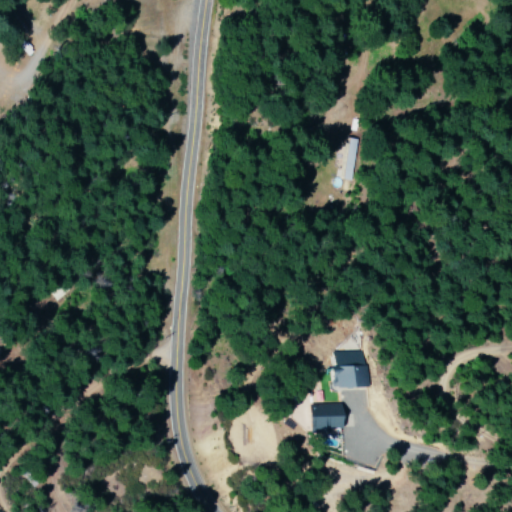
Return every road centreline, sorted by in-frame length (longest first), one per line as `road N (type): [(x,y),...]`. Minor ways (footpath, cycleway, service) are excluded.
road 1 (tertiary): [(225,511),(225,0)]
road 2 (residential): [(225,167),(133,251),(118,371)]
